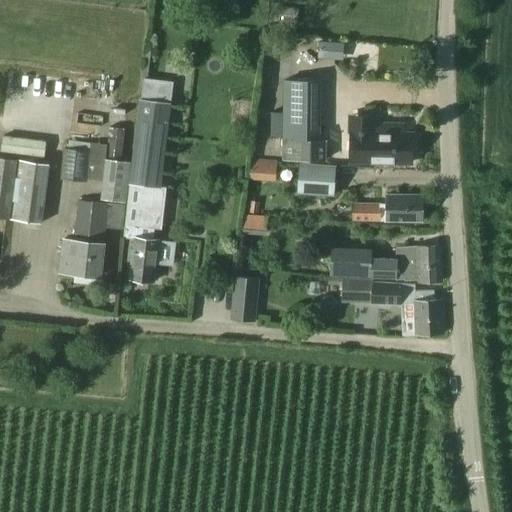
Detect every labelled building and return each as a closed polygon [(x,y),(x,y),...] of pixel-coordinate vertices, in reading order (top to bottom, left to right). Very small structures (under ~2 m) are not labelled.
[(298,9),(275,6),(274,21),(297,23),(298,9)] [(318,42),(317,58),(333,59),(333,58),(334,43),(319,42),(318,42)] [(284,137),(284,141),(320,141),(320,140),(321,81),(285,81),(284,112),(271,112),(271,137),(284,137)] [(132,184),(159,188),(160,188),(171,103),(143,99),(140,99),(133,156),(129,184),(132,184)] [(412,162),(413,135),(402,135),(402,126),(373,125),(373,134),(353,134),(352,157),(372,157),(372,161),(412,162)] [(107,144),(102,181),(100,199),(126,202),(131,162),(122,161),(125,129),(109,127),(107,144)] [(320,141),(284,141),(284,159),(326,160),(326,140),(320,140),(320,141)] [(86,182),(90,151),(64,149),(60,179),(86,182)] [(48,163),(16,159),(0,156),(0,217),(40,223),(48,163)] [(248,177),(273,181),(277,160),(251,156),(248,177)] [(299,164),(297,192),(334,195),(336,166),(299,164)] [(153,282),(155,263),(172,265),(175,243),(158,241),(158,240),(153,239),(155,228),(158,228),(163,189),(164,190),(165,188),(159,188),(132,184),(125,237),(134,238),(130,279),(153,282)] [(353,220),(388,221),(423,222),(424,196),(389,195),(389,205),(354,204),(353,220)] [(100,276),(103,244),(105,244),(107,228),(122,229),(125,205),(108,203),(108,202),(78,200),(73,240),(62,239),(59,271),(100,276)] [(243,233),(266,235),(267,217),(244,215),(243,233)] [(440,245),(418,245),(396,247),(396,258),(371,258),(372,249),(331,247),(330,276),(370,277),(370,278),(396,279),(404,279),(404,281),(419,280),(419,282),(442,281),(440,245)] [(234,275),(230,319),(255,321),(260,278),(234,275)] [(343,278),(342,294),(354,294),(353,302),(371,303),(372,279),(343,278)] [(373,285),(373,303),(405,304),(406,335),(445,334),(443,300),(435,300),(435,291),(416,292),(415,286),(373,285)]
